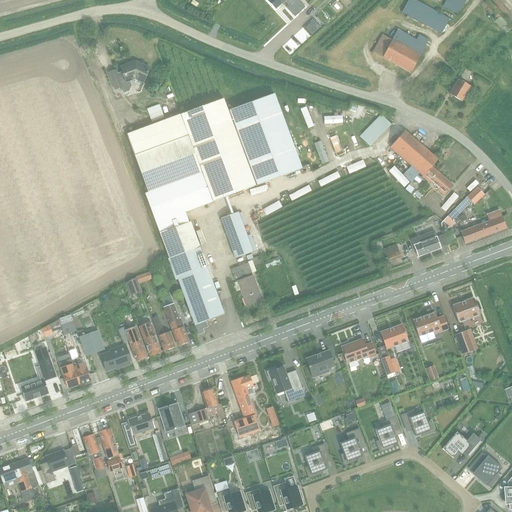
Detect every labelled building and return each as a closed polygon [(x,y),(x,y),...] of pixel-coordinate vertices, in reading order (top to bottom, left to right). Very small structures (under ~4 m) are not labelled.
[(265,0),(268,3),(268,2),(275,10),(285,0),(289,5),(285,8),(294,17),(305,7),(298,0),(265,0)] [(449,15),(417,0),(406,0),(401,11),(442,30),(449,15)] [(494,21),(502,29),(503,28),(507,32),(511,27),(500,16),(494,21)] [(313,20),(304,28),(311,35),(320,27),(313,20)] [(382,34),(372,52),(410,73),(420,55),(429,40),(419,34),(416,40),(398,30),(392,40),(382,34)] [(130,85),(128,80),(134,78),(143,82),(149,68),(138,63),(138,65),(132,63),(120,67),(122,72),(117,73),(115,70),(109,72),(115,89),(121,87),(123,92),(128,91),(130,85)] [(459,79),(450,94),(461,101),(470,86),(464,82),(470,72),(465,69),(459,79)] [(274,94),(229,111),(228,111),(231,119),(255,186),(302,169),(274,94)] [(231,119),(228,111),(223,99),(126,134),(148,192),(145,193),(169,258),(167,259),(175,280),(177,279),(194,325),(224,314),(190,222),(187,223),(183,213),(255,186),(231,119)] [(304,102),(297,104),(303,124),(309,122),(304,102)] [(146,109),(152,122),(164,117),(158,104),(146,109)] [(340,109),(334,111),(338,127),(344,125),(340,109)] [(370,146),(391,124),(381,115),(359,136),(370,146)] [(431,167),(437,160),(404,131),(390,147),(423,176),(422,176),(422,177),(431,167)] [(327,136),(334,155),(341,153),(334,133),(327,136)] [(315,147),(319,162),(325,160),(321,146),(315,147)] [(453,185),(431,167),(422,177),(430,184),(432,182),(437,187),(436,189),(444,195),(453,185)] [(410,193),(422,179),(409,168),(401,177),(409,184),(407,186),(408,186),(406,189),(410,193)] [(474,205),(484,194),(477,187),(466,197),(471,202),(474,205)] [(471,202),(466,197),(443,221),(450,227),(455,223),(452,220),(471,202)] [(276,200),(260,208),(263,214),(279,206),(276,200)] [(486,216),(489,221),(480,224),(485,235),(485,236),(505,228),(501,217),(499,211),(486,216)] [(242,212),(238,213),(238,212),(227,216),(225,212),(219,214),(235,258),(256,251),(252,239),(250,234),(247,236),(243,227),(247,226),(242,212)] [(480,224),(461,232),(465,243),(485,235),(480,224)] [(452,229),(445,232),(448,241),(455,237),(452,229)] [(435,231),(411,240),(413,245),(417,257),(440,248),(449,245),(444,234),(437,237),(435,231)] [(383,267),(400,260),(394,245),(377,252),(383,267)] [(248,263),(231,269),(234,279),(251,273),(248,263)] [(142,274),(136,277),(138,284),(145,282),(145,281),(142,274)] [(246,306),(261,300),(252,276),(237,281),(246,306)] [(125,281),(125,282),(131,296),(141,292),(138,284),(136,277),(125,281)] [(458,322),(479,314),(473,298),(452,306),(458,322)] [(161,302),(178,346),(189,342),(183,327),(178,328),(177,324),(180,323),(173,304),(171,299),(161,302)] [(66,315),(58,319),(62,330),(70,327),(74,326),(70,313),(66,315)] [(443,316),(437,319),(434,313),(413,320),(421,342),(429,339),(427,334),(439,329),(440,331),(448,329),(443,316)] [(164,351),(175,347),(169,331),(164,333),(158,316),(152,319),(164,351)] [(161,352),(154,335),(150,322),(139,326),(143,339),(150,356),(161,352)] [(401,324),(380,332),(386,349),(407,341),(401,324)] [(49,325),(41,329),(44,337),(52,334),(52,332),(49,325)] [(125,327),(118,331),(124,341),(128,339),(136,361),(147,357),(141,340),(138,333),(135,326),(126,330),(125,327)] [(85,356),(104,350),(97,330),(79,337),(85,356)] [(473,350),(466,331),(455,335),(462,354),(473,350)] [(371,343),(365,345),(362,339),(341,347),(347,363),(367,356),(368,358),(376,355),(371,343)] [(110,352),(100,355),(106,370),(119,365),(120,367),(129,363),(128,361),(131,360),(125,345),(109,350),(110,352)] [(20,386),(25,402),(25,401),(33,399),(34,399),(35,399),(34,398),(39,396),(39,397),(40,397),(40,396),(48,393),(48,394),(49,394),(44,381),(55,377),(45,348),(34,351),(39,366),(35,368),(40,380),(20,387),(20,386)] [(74,349),(68,351),(71,358),(71,361),(73,366),(75,374),(79,384),(91,380),(85,364),(83,363),(78,364),(76,359),(77,357),(74,349)] [(334,366),(329,351),(305,359),(312,378),(328,372),(327,369),(334,366)] [(87,356),(91,370),(100,367),(95,353),(87,356)] [(394,372),(389,356),(380,359),(386,375),(394,372)] [(71,358),(58,363),(67,388),(79,384),(75,374),(73,366),(71,361),(71,358)] [(437,378),(433,366),(425,369),(430,381),(437,378)] [(287,402),(305,396),(296,370),(285,374),(283,367),(275,370),(275,368),(266,371),(269,380),(271,379),(276,393),(283,391),(287,402)] [(260,429),(254,413),(250,401),(248,395),(253,393),(251,387),(252,386),(249,376),(242,378),(231,382),(237,398),(242,397),(244,403),(241,403),(246,416),(233,420),(239,436),(260,429)] [(395,380),(389,382),(394,393),(399,391),(395,380)] [(218,419),(224,417),(220,404),(218,405),(213,389),(201,392),(206,408),(187,414),(191,426),(198,423),(199,426),(208,423),(207,417),(216,414),(218,419)] [(363,398),(355,401),(358,408),(366,405),(363,398)] [(177,403),(158,409),(159,409),(166,431),(165,432),(184,427),(184,426),(183,426),(175,404),(177,403)] [(384,426),(375,430),(379,441),(376,442),(380,451),(392,447),(391,445),(397,443),(394,433),(400,431),(395,417),(389,403),(380,406),(386,421),(382,422),(384,426)] [(272,407),(266,409),(269,418),(275,416),(272,407)] [(128,421),(120,423),(128,450),(143,444),(140,433),(159,427),(154,411),(150,412),(127,419),(128,421)] [(409,412),(400,415),(405,429),(411,426),(415,436),(421,434),(421,436),(434,431),(430,422),(427,423),(423,412),(414,415),(413,411),(409,412)] [(352,412),(345,415),(347,421),(355,418),(352,412)] [(317,437),(322,435),(318,426),(313,428),(317,437)] [(122,467),(118,455),(109,428),(98,432),(100,437),(103,444),(104,447),(108,461),(106,462),(109,472),(122,467)] [(364,444),(359,429),(346,433),(348,440),(339,443),(343,454),(341,455),(344,464),(357,460),(356,458),(362,456),(358,446),(364,444)] [(453,458),(457,452),(460,455),(460,456),(463,453),(469,457),(482,442),(476,437),(469,445),(466,442),(467,441),(462,437),(463,437),(461,436),(456,432),(442,449),(453,458)] [(159,433),(155,434),(161,458),(162,462),(167,460),(166,457),(159,433)] [(93,460),(96,470),(104,467),(93,434),(82,438),(88,455),(89,455),(90,461),(93,460)] [(285,438),(275,442),(277,449),(287,445),(285,438)] [(77,453),(74,443),(69,445),(72,454),(77,453)] [(326,469),(326,468),(323,459),(329,457),(324,444),(311,448),(313,453),(304,456),(308,467),(305,468),(309,477),(321,473),(320,471),(326,469)] [(190,448),(181,450),(184,461),(193,458),(190,448)] [(48,462),(39,465),(46,484),(55,480),(52,472),(68,466),(62,450),(46,456),(48,462)] [(122,450),(122,459),(133,458),(133,450),(122,450)] [(468,468),(473,472),(480,478),(479,480),(486,486),(502,468),(487,456),(486,457),(481,453),(468,468)] [(232,457),(223,460),(225,466),(234,463),(232,457)] [(13,463),(0,468),(0,477),(2,484),(4,489),(18,484),(22,497),(23,496),(25,501),(34,498),(31,488),(41,485),(34,466),(31,468),(28,458),(21,460),(13,463)] [(127,470),(141,466),(139,459),(125,464),(127,470)] [(168,464),(158,467),(161,475),(171,472),(168,464)] [(75,466),(69,468),(73,479),(77,492),(83,490),(79,477),(75,466)] [(215,498),(213,493),(208,476),(196,480),(197,480),(199,489),(195,490),(194,490),(195,492),(186,495),(191,511),(210,511),(209,505),(210,505),(210,504),(208,505),(207,501),(215,499),(215,498)] [(509,509),(511,511),(511,476),(507,482),(507,490),(503,490),(504,501),(508,501),(509,509)] [(223,479),(215,481),(217,488),(225,485),(223,479)] [(302,505),(300,499),(302,499),(300,491),(298,492),(296,486),(287,489),(285,483),(273,487),(279,506),(285,504),(287,509),(302,505)] [(159,506),(150,509),(151,511),(176,511),(176,510),(183,507),(177,489),(169,492),(171,497),(158,501),(159,506)] [(228,511),(239,511),(244,511),(238,492),(230,494),(228,489),(216,493),(217,497),(222,511),(228,509),(228,511)] [(251,510),(257,508),(258,511),(265,511),(274,510),(268,491),(259,493),(258,489),(246,493),(251,510)] [(94,491),(86,494),(89,504),(97,501),(94,491)] [(146,511),(142,498),(136,499),(139,511),(146,511)]
